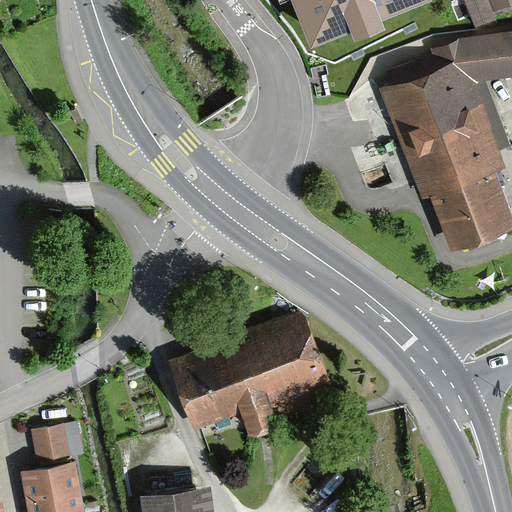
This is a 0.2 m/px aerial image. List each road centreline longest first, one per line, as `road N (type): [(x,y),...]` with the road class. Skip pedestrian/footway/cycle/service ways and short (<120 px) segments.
road 1 (primary): [(434,374),(364,301),(223,202)]
road 2 (primary): [(223,202),(157,130),(93,0)]
road 3 (residential): [(223,202),(266,154),(283,111),(274,69),(225,0)]
road 4 (residential): [(230,511),(186,433),(153,344),(133,326)]
road 5 (residential): [(169,267),(110,196),(0,184)]
road 6 (residential): [(0,411),(99,358),(133,326)]
road 7 (primary): [(495,511),(464,424),(434,374)]
